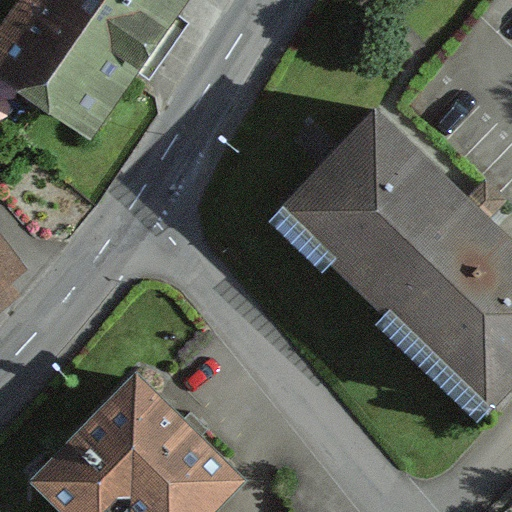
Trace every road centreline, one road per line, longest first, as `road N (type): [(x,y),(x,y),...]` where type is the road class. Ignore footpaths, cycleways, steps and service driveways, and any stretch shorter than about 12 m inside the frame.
road 1 (residential): [(130,209),(199,272),(398,511)]
road 2 (tertiary): [(130,209),(264,0)]
road 3 (tertiary): [(0,372),(130,209)]
